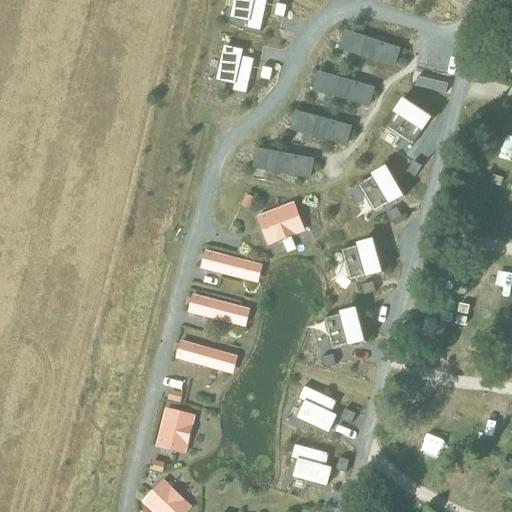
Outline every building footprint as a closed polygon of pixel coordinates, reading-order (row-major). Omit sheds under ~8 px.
[(235,0),(232,18),(249,21),(247,29),(261,32),(268,0),(235,0)] [(507,6),(495,3),(493,11),(505,14),(507,6)] [(277,4),(275,16),(285,18),(287,6),(277,4)] [(501,24),(497,36),(508,39),(511,27),(501,24)] [(355,35),(349,52),(394,67),(400,49),(355,35)] [(226,47),(218,80),(234,84),(233,92),(247,95),(255,59),(242,56),(243,51),(226,47)] [(263,67),(260,79),(271,81),(273,69),(263,67)] [(328,76),(324,93),(369,106),(374,89),(328,76)] [(416,86),(446,93),(449,84),(418,77),(416,86)] [(403,92),(379,117),(402,139),(426,114),(403,92)] [(305,115),(301,132),(347,145),(351,127),(305,115)] [(267,152),(263,169),(310,178),(314,160),(267,152)] [(383,153),(359,178),(383,200),(406,175),(383,153)] [(407,172),(416,178),(423,167),(414,161),(407,172)] [(492,183),(501,185),(503,178),(494,175),(492,183)] [(248,195),(243,206),(250,210),(255,199),(248,195)] [(258,218),(269,245),(296,235),(291,221),(299,218),(294,205),(294,204),(258,218)] [(397,208),(387,214),(392,223),(403,217),(397,208)] [(362,226),(338,250),(361,272),(385,248),(362,226)] [(249,280),(253,264),(206,252),(202,269),(249,280)] [(374,282),(362,286),(364,296),(376,292),(374,282)] [(236,325),(240,308),(194,296),(190,313),(236,325)] [(444,309),(453,312),(455,304),(445,302),(444,309)] [(459,313),(468,315),(470,307),(460,305),(459,313)] [(358,310),(325,320),(334,350),(367,341),(358,310)] [(442,320),(451,322),(453,315),(443,313),(442,320)] [(456,324),(466,326),(467,318),(458,316),(456,324)] [(181,342),(177,359),(223,372),(228,355),(181,342)] [(334,355),(322,358),(324,368),(336,365),(334,355)] [(306,403),(298,418),(329,433),(337,417),(332,414),(338,402),(305,386),(299,400),(306,403)] [(183,393),(171,390),(168,400),(180,403),(183,393)] [(345,409),(341,419),(352,424),(357,414),(345,409)] [(157,447),(186,454),(193,426),(179,422),(181,414),(167,410),(157,447)] [(295,445),(291,459),(299,461),(294,477),(327,486),(332,469),(327,467),(330,454),(295,445)] [(340,458),(337,470),(347,473),(350,461),(340,458)] [(163,472),(165,465),(153,462),(151,470),(163,472)] [(144,503),(153,511),(175,511),(185,502),(164,482),(144,503)]
